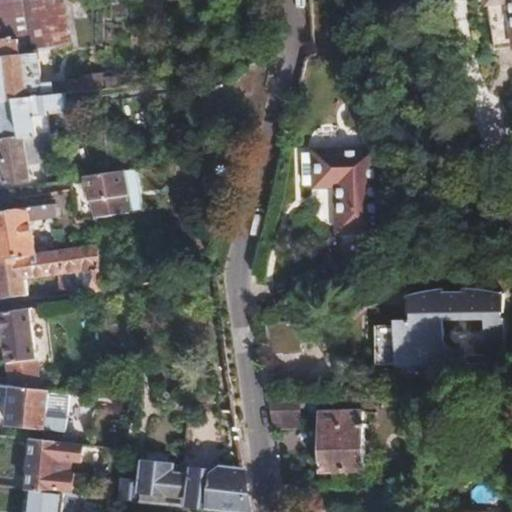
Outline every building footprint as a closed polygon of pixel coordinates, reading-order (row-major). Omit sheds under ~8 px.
[(0,102),(34,99),(21,0),(10,0),(0,1),(0,102)] [(270,0),(251,0),(247,55),(267,57),(270,0)] [(511,0),(485,0),(493,50),(511,47),(511,0)] [(81,77),(84,93),(103,90),(100,73),(81,77)] [(45,116),(44,110),(61,107),(59,96),(34,99),(0,102),(0,140),(34,136),(32,118),(45,116)] [(378,132),(378,102),(363,102),(363,132),(378,132)] [(0,185),(24,183),(21,158),(41,155),(39,135),(34,136),(0,140),(0,185)] [(318,150),(298,150),(298,152),(297,184),(297,186),(318,186),(318,150)] [(378,151),(318,150),(318,186),(318,234),(378,234),(378,151)] [(297,184),(298,152),(287,152),(287,184),(297,184)] [(120,197),(117,175),(89,178),(80,180),(83,202),(120,197)] [(28,257),(23,220),(51,216),(49,204),(0,209),(0,260),(27,257),(28,257)] [(94,293),(88,249),(28,257),(27,257),(31,280),(79,274),(80,282),(69,284),(71,297),(94,293)] [(31,280),(27,257),(0,260),(0,299),(20,297),(18,282),(31,280)] [(406,324),(391,325),(370,325),(371,364),(390,364),(401,364),(401,376),(459,375),(460,363),(488,362),(488,366),(505,366),(504,350),(497,349),(496,319),(488,319),(488,310),(495,309),(495,293),(487,290),(478,288),(472,287),(465,288),(458,289),(457,295),(406,296),(406,319),(406,324)] [(36,391),(25,310),(0,314),(0,342),(6,388),(36,391)] [(311,337),(309,316),(292,318),(293,325),(287,326),(286,321),(261,324),(265,353),(289,350),(289,344),(300,343),(300,338),(311,337)] [(401,376),(401,364),(390,364),(390,376),(401,376)] [(39,430),(43,392),(36,391),(6,388),(3,425),(39,430)] [(61,433),(65,394),(43,392),(39,430),(61,433)] [(302,409),(302,399),(271,400),(266,401),(270,428),(292,427),(294,426),(296,424),(296,408),(302,409)] [(360,471),(358,412),(314,413),(315,472),(320,472),(360,471)] [(50,494),(54,462),(78,465),(80,447),(30,440),(25,491),(50,494)] [(197,511),(246,511),(241,476),(214,473),(209,478),(189,476),(188,481),(164,478),(165,467),(139,464),(136,484),(116,482),(114,502),(197,511)] [(320,483),(320,472),(315,472),(312,472),(312,483),(320,483)] [(58,511),(60,496),(50,494),(25,491),(22,511),(58,511)]
